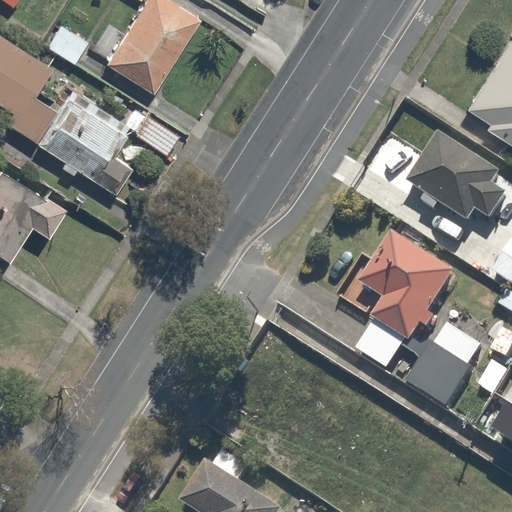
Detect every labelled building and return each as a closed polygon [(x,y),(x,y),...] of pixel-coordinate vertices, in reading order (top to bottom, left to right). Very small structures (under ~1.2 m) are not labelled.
[(131,0),(98,56),(154,89),(199,13),(177,0),(131,0)] [(91,37),(56,17),(41,43),(93,73),(100,59),(84,50),(91,37)] [(511,28),(463,103),(483,116),(478,123),(511,145),(511,28)] [(34,139),(54,104),(33,90),(50,63),(0,31),(0,102),(9,108),(2,118),(34,139)] [(54,104),(34,139),(56,153),(50,163),(70,176),(76,166),(104,184),(98,193),(109,201),(135,161),(120,151),(130,135),(163,156),(180,129),(135,101),(124,118),(68,83),(54,104)] [(432,210),(437,203),(466,224),(475,211),(485,218),(501,195),(486,185),(494,173),(438,134),(405,181),(419,192),(415,198),(432,210)] [(60,206),(0,166),(0,258),(22,225),(40,236),(60,206)] [(368,317),(402,338),(397,347),(417,360),(403,381),(444,409),(462,384),(456,380),(466,365),(430,341),(428,344),(412,333),(455,264),(392,225),(357,281),(381,296),(368,317)] [(511,235),(489,269),(511,284),(511,235)] [(511,290),(507,286),(495,303),(511,314),(511,290)] [(509,364),(511,358),(511,330),(502,325),(488,352),(509,364)] [(493,397),(509,369),(489,357),(473,385),(493,397)] [(399,440),(295,377),(257,439),(289,458),(294,449),(337,476),(351,454),(380,472),(399,440)] [(511,452),(511,423),(483,407),(471,429),(511,452)] [(277,511),(279,510),(207,463),(180,504),(192,511),(277,511)]
